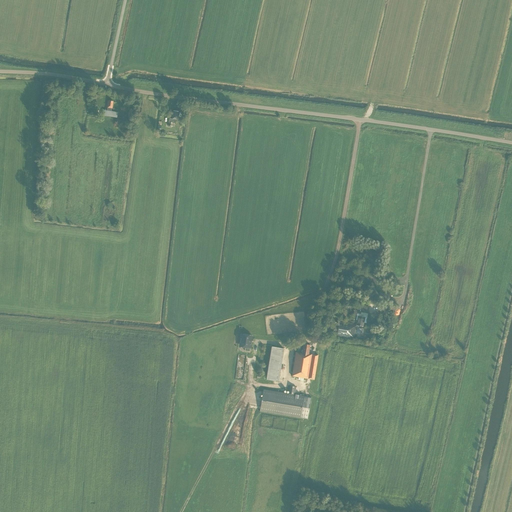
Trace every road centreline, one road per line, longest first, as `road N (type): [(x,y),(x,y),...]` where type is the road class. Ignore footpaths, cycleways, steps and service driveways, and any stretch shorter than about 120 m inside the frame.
road 1 (unclassified): [(511,143),(106,84)]
road 2 (unknown): [(430,131),(403,296),(329,282)]
road 3 (track): [(511,282),(461,511)]
road 4 (track): [(359,122),(314,336)]
road 5 (track): [(511,390),(484,511)]
